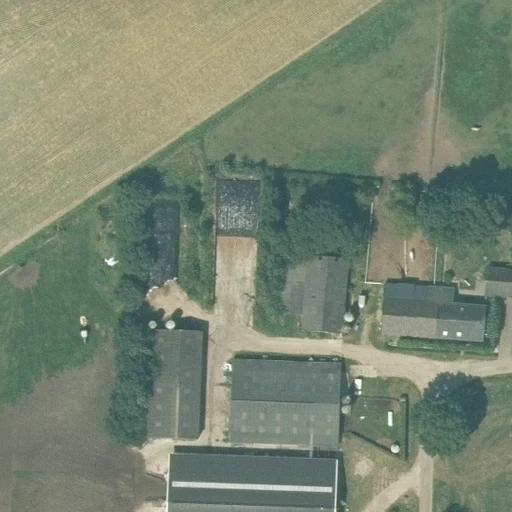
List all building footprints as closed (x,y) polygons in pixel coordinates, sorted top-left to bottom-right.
[(304,314),(303,329),(343,332),(349,260),(277,255),(273,312),(304,314)] [(253,313),(253,277),(255,277),(256,256),(243,256),(242,313),(253,313)] [(486,296),(511,297),(511,280),(487,279),(486,296)] [(486,308),(455,305),(456,290),(385,284),(381,334),(483,342),(486,308)] [(138,439),(200,442),(205,335),(142,333),(138,439)] [(229,442),(337,445),(340,366),(232,362),(229,442)] [(334,511),(336,465),(170,459),(168,511),(334,511)]
